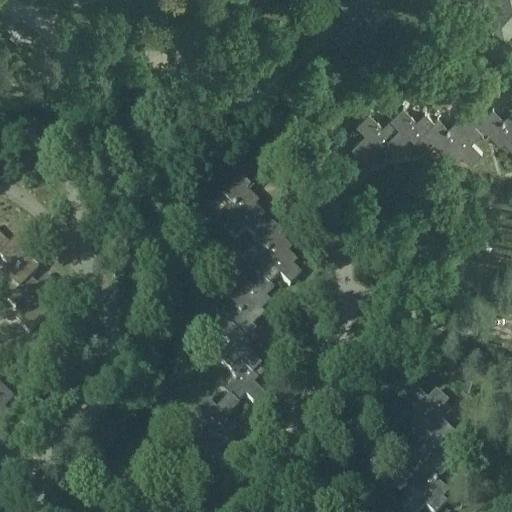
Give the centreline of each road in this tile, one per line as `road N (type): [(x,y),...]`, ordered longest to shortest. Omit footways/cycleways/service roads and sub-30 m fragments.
road 1 (residential): [(65,55),(166,61),(219,77),(268,115),(324,190),(348,297)]
road 2 (residential): [(86,261),(113,335),(103,383),(43,467),(33,511)]
road 3 (residential): [(348,297),(275,511)]
road 4 (residential): [(65,55),(66,149),(86,261)]
road 5 (residential): [(348,297),(447,322),(511,326)]
